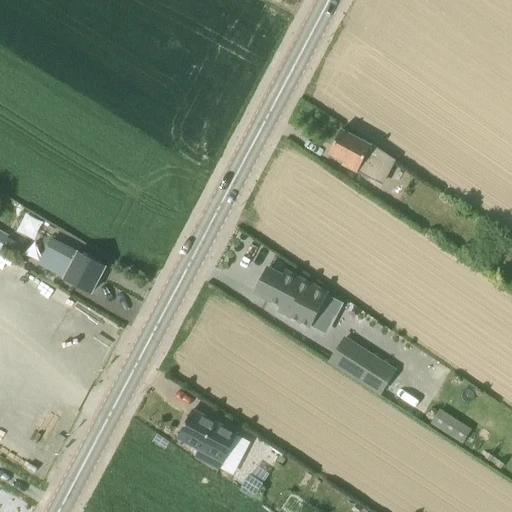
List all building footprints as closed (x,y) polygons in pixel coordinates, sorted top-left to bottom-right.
[(372,147),(342,130),(329,154),(345,163),(343,165),(358,173),(382,186),(395,163),(397,164),(398,162),(373,145),(372,147)] [(423,234),(434,217),(401,195),(390,212),(423,234)] [(52,240),(38,265),(65,279),(92,293),(106,267),(79,253),(78,254),(52,240)] [(283,277),(268,269),(256,293),(292,312),(289,316),(310,327),(327,294),(286,273),(283,277)] [(395,372),(345,340),(330,363),(381,395),(395,372)] [(435,406),(426,422),(459,443),(469,427),(435,406)] [(236,455),(222,447),(224,444),(225,445),(231,432),(216,424),(192,411),(178,438),(202,450),(203,450),(216,457),(211,466),(225,474),(236,455)] [(200,465),(190,485),(231,511),(238,511),(248,497),(200,465)] [(253,499),(254,497),(263,483),(250,475),(249,475),(241,488),(239,490),(253,499)]
